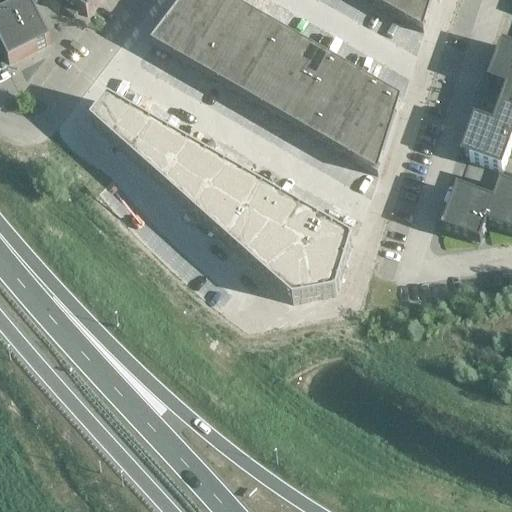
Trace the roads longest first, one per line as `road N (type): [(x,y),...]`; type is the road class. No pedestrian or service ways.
road 1 (motorway): [(313,511),(229,452),(0,245)]
road 2 (motorway): [(227,511),(0,259)]
road 3 (motorway): [(170,511),(0,320)]
